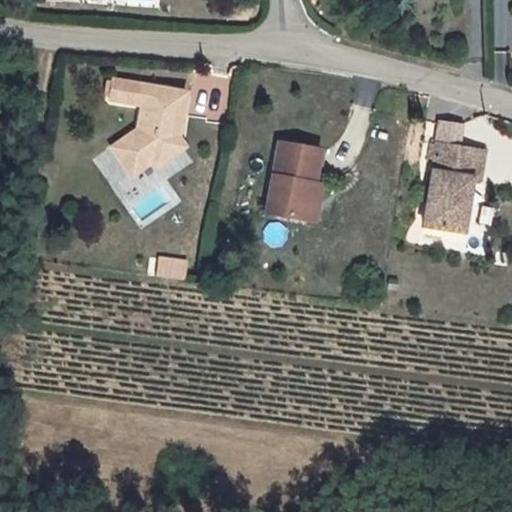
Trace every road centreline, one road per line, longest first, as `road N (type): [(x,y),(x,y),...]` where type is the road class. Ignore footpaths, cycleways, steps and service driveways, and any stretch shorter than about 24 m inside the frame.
road 1 (residential): [(0,39),(274,49)]
road 2 (residential): [(274,49),(411,92),(511,106)]
